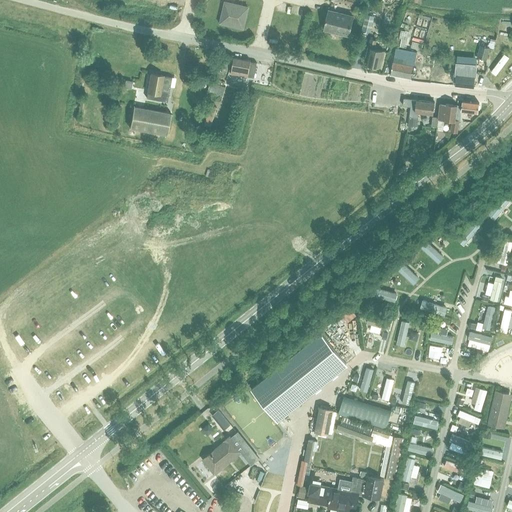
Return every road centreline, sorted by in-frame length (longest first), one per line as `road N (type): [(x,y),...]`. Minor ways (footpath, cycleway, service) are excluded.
road 1 (tertiary): [(8,511),(511,102)]
road 2 (tertiary): [(511,97),(386,80),(25,0)]
